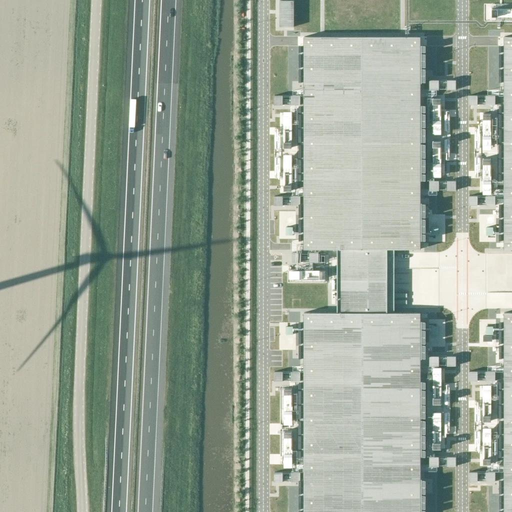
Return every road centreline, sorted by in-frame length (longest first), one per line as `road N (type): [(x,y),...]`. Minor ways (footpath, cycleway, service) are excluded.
road 1 (motorway): [(144,511),(169,0)]
road 2 (motorway): [(142,0),(118,511)]
road 3 (unclassified): [(82,511),(97,0)]
